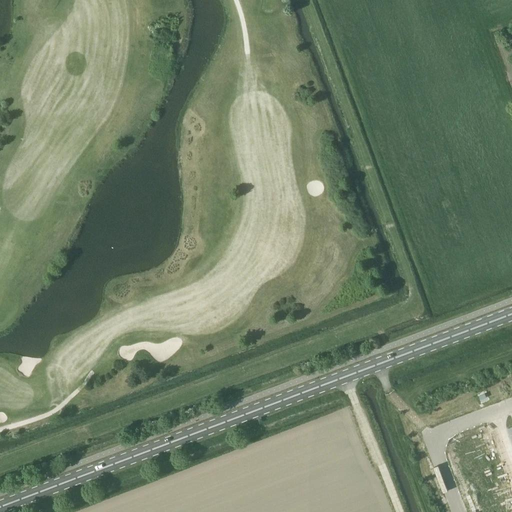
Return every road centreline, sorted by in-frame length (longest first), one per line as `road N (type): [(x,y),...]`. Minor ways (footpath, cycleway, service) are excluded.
road 1 (secondary): [(0,506),(511,312)]
road 2 (unclassified): [(459,511),(431,435),(511,405)]
road 3 (track): [(343,376),(397,511)]
